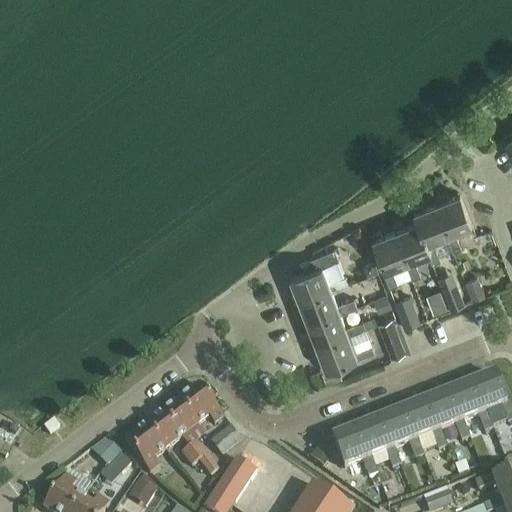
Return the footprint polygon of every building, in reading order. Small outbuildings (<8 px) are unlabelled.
[(504,142),(511,152),(511,132),(510,131),(502,137),(505,140),(504,142)] [(449,235),(447,236),(453,252),(462,249),(456,232),(472,226),(460,195),(446,200),(444,196),(435,199),(436,204),(437,204),(449,235)] [(430,253),(427,254),(432,265),(441,261),(433,241),(447,236),(449,235),(437,204),(436,204),(423,209),(421,205),(412,208),(417,222),(418,222),(430,253)] [(407,262),(405,262),(412,279),(420,276),(414,259),(427,254),(430,253),(418,222),(417,222),(404,227),(402,222),(393,226),(395,231),(407,262)] [(391,268),(405,262),(407,262),(395,231),(382,236),(380,231),(371,235),(384,269),(382,270),(389,288),(398,285),(391,268)] [(295,304),(300,302),(299,301),(331,288),(332,291),(348,285),(347,284),(344,276),(343,277),(338,261),(339,260),(334,249),(326,252),(308,259),(312,269),(290,278),(296,293),(292,295),(295,304)] [(372,262),(361,267),(365,277),(376,273),(372,262)] [(477,277),(465,282),(473,302),(485,297),(477,277)] [(464,304),(455,282),(441,288),(450,310),(464,304)] [(304,326),(309,324),(308,322),(339,310),(340,313),(357,307),(353,299),(337,305),(332,291),(331,288),(299,301),(300,302),(305,315),(301,317),(304,326)] [(387,295),(373,300),(378,312),(391,306),(388,297),(387,295)] [(404,329),(421,323),(411,297),(394,303),(404,329)] [(313,348),(318,346),(317,345),(348,333),(349,336),(365,330),(362,321),(346,327),(340,313),(339,310),(308,322),(309,324),(314,337),(309,339),(313,348)] [(373,317),(362,321),(365,330),(377,325),(373,317)] [(391,319),(378,324),(392,358),(406,353),(391,319)] [(355,350),(349,336),(348,333),(317,345),(318,346),(323,359),(318,361),(322,370),(336,364),(356,357),(357,359),(374,352),(371,344),(355,350)] [(336,364),(322,370),(326,382),(341,376),(336,364)] [(483,416),(486,415),(501,409),(507,425),(511,423),(511,412),(509,405),(506,406),(495,376),(471,386),(483,416)] [(460,425),(463,424),(478,418),(484,434),(493,431),(486,415),(483,416),(471,386),(448,395),(460,425)] [(181,402),(200,427),(209,420),(214,426),(224,419),(200,388),(181,402)] [(437,434),(440,433),(455,427),(461,443),(470,440),(463,424),(460,425),(448,395),(425,404),(437,434)] [(163,416),(181,440),(200,427),(181,402),(163,416)] [(414,443),(417,442),(432,436),(438,452),(447,449),(440,433),(437,434),(425,404),(402,413),(414,443)] [(391,452),(393,451),(408,445),(415,461),(423,458),(417,442),(414,443),(402,413),(379,421),(391,452)] [(145,429),(163,454),(181,440),(163,416),(145,429)] [(368,461),(370,460),(385,455),(391,471),(400,467),(393,451),(391,452),(379,421),(356,430),(368,461)] [(14,427),(10,433),(15,437),(19,430),(14,427)] [(154,461),(163,454),(145,429),(126,443),(149,475),(159,468),(154,461)] [(221,457),(241,442),(231,429),(211,444),(221,457)] [(376,477),(370,460),(368,461),(356,430),(332,440),(344,471),(362,464),(368,480),(376,477)] [(108,441),(98,448),(115,462),(120,456),(121,454),(108,441)] [(219,472),(197,444),(189,450),(199,464),(210,478),(219,472)] [(314,448),(306,459),(319,468),(327,457),(314,448)] [(189,450),(181,456),(192,470),(199,464),(189,450)] [(111,468),(121,478),(131,467),(121,457),(111,468)] [(230,511),(256,474),(237,461),(204,510),(207,511),(230,511)] [(494,486),(500,500),(501,504),(511,499),(511,472),(493,479),(492,477),(475,483),(478,492),(494,486)] [(42,510),(44,511),(72,511),(81,499),(70,492),(76,484),(64,477),(56,489),(42,510)] [(138,481),(128,498),(145,509),(155,492),(138,481)] [(295,511),(350,511),(312,487),(295,511)] [(439,511),(453,507),(448,494),(424,503),(427,511),(439,511)] [(81,499),(72,511),(104,511),(108,506),(97,499),(92,506),(81,499)] [(495,511),(503,509),(504,511),(511,511),(511,499),(501,504),(500,500),(484,506),(486,511),(495,511)]
